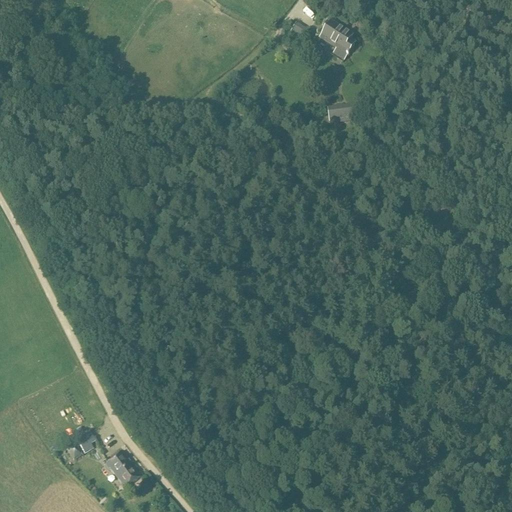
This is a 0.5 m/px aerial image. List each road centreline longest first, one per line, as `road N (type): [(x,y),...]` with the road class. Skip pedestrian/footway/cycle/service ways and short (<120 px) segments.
road 1 (unclassified): [(188,511),(127,441),(0,203)]
road 2 (track): [(303,0),(189,107)]
